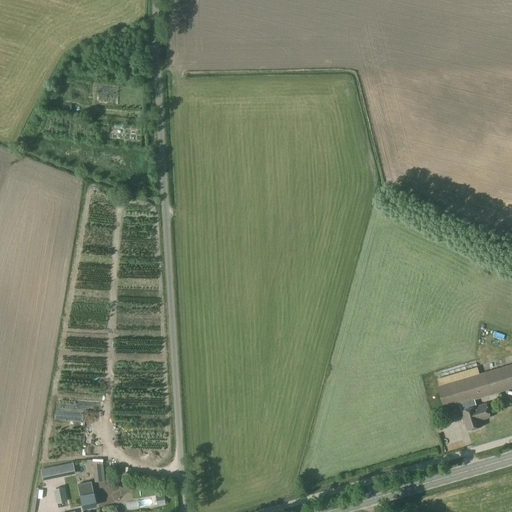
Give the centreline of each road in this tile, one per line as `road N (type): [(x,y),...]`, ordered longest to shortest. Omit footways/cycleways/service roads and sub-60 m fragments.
road 1 (unclassified): [(184,511),(164,204)]
road 2 (secondary): [(326,511),(511,458)]
